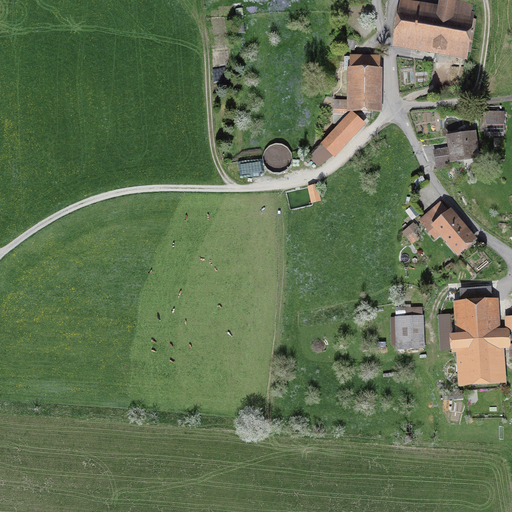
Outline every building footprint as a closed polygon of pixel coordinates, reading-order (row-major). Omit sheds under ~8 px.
[(417,3),(407,1),(400,41),(467,52),(475,3),(458,0),(441,0),(439,14),(419,10),(420,7),(416,6),(417,3)] [(371,58),(352,58),(352,101),(352,110),(377,110),(377,59),(371,59),(371,58)] [(352,101),(335,101),(335,110),(352,110),(352,101)] [(503,112),(486,112),(486,137),(504,136),(503,112)] [(361,123),(351,114),(312,156),(320,164),(332,155),(361,123)] [(447,148),(433,150),(435,166),(449,163),(479,159),(475,132),(445,136),(447,148)] [(276,164),(279,161),(283,165),(291,156),(276,142),(265,154),(276,164)] [(316,185),(307,187),(311,203),(320,201),(316,185)] [(477,240),(443,200),(419,221),(435,240),(439,236),(457,257),(477,240)] [(402,232),(413,243),(424,233),(414,221),(402,232)] [(498,299),(452,303),(455,335),(450,336),(451,351),(455,351),(458,387),(507,383),(504,350),(508,349),(510,349),(510,344),(509,329),(500,329),(498,299)] [(423,315),(394,317),(396,350),(424,349),(423,315)]
